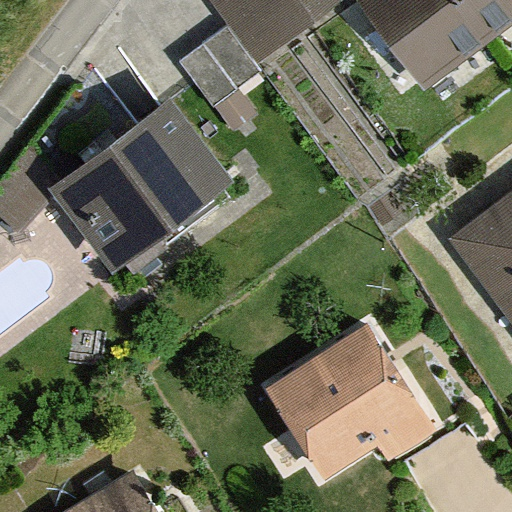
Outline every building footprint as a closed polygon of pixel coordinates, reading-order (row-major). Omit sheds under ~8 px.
[(218,0),(266,67),(339,14),(328,0),(218,0)] [(511,0),(370,0),(420,68),(511,1),(511,0)] [(511,72),(511,1),(420,68),(453,114),(511,72)] [(257,74),(229,35),(187,66),(199,82),(215,104),(257,74)] [(132,266),(222,194),(159,116),(124,144),(70,188),(132,266)] [(511,187),(450,233),(496,294),(511,282),(511,187)] [(375,318),(267,389),(323,476),(431,405),(375,318)] [(188,511),(181,500),(168,508),(156,488),(113,511),(188,511)]
